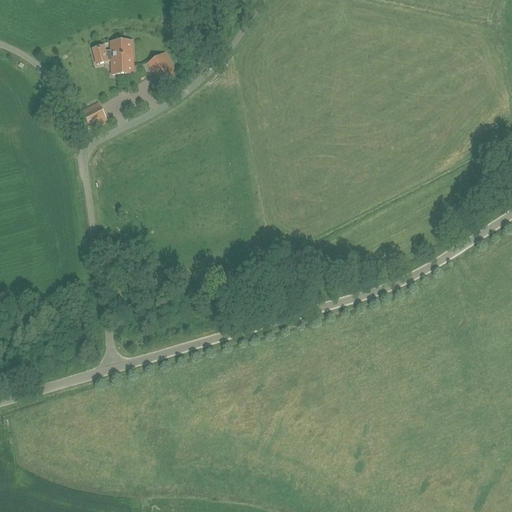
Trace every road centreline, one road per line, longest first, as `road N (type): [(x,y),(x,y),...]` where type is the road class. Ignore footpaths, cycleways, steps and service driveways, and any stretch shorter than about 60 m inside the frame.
road 1 (unclassified): [(113,370),(406,279),(511,212)]
road 2 (unclassified): [(85,147),(197,82),(263,0)]
road 3 (unclassified): [(113,370),(85,147)]
road 4 (unclassified): [(85,147),(52,81),(0,45)]
